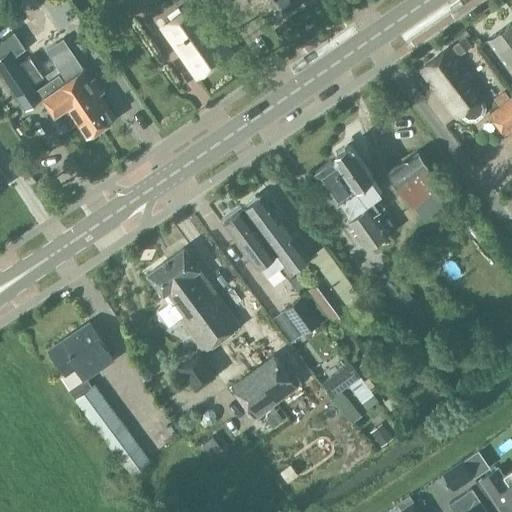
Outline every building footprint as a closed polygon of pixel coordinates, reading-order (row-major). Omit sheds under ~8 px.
[(8,0),(0,0),(0,9),(2,12),(12,5),(8,0)] [(302,1),(301,0),(252,0),(270,24),(302,1)] [(230,53),(195,3),(162,27),(197,77),(230,53)] [(511,22),(488,39),(511,72),(511,22)] [(470,45),(464,37),(454,45),(460,53),(470,45)] [(94,78),(90,81),(83,70),(84,69),(74,55),(72,56),(61,40),(46,50),(63,74),(64,73),(101,128),(116,118),(98,92),(102,89),(94,78)] [(449,49),(421,70),(458,117),(460,115),(468,121),(477,121),(484,115),(486,107),(483,98),(485,97),(449,49)] [(31,56),(20,63),(35,85),(46,78),(31,56)] [(65,82),(60,74),(37,89),(15,57),(0,66),(0,71),(25,109),(42,97),(55,115),(56,114),(67,130),(77,123),(86,138),(101,128),(64,73),(63,74),(67,80),(65,82)] [(511,131),(511,132),(511,96),(510,98),(504,90),(494,98),(499,105),(488,114),(505,135),(511,131)] [(335,157),(315,172),(337,204),(340,202),(340,203),(348,214),(344,217),(347,221),(366,249),(389,233),(376,215),(386,208),(377,196),(382,193),(372,177),(374,176),(353,147),(353,146),(347,145),(336,152),(335,157)] [(388,172),(424,221),(424,220),(428,225),(446,213),(442,208),(452,200),(416,151),(388,172)] [(263,194),(244,208),(277,253),(290,271),(310,257),(281,219),(263,194)] [(277,253),(244,208),(223,223),(257,268),(277,253)] [(321,272),(333,265),(322,245),(309,252),(321,272)] [(242,324),(200,269),(184,247),(147,274),(169,304),(161,310),(169,320),(175,315),(205,353),(242,324)] [(326,275),(308,288),(332,320),(363,296),(339,265),(326,275)] [(377,277),(402,310),(415,300),(406,289),(408,287),(392,266),(377,277)] [(302,296),(284,309),(302,334),(321,320),(302,296)] [(115,361),(106,347),(90,323),(49,350),(65,374),(74,368),(83,381),(115,361)] [(217,375),(200,351),(178,367),(184,375),(178,379),(183,386),(189,382),(195,390),(217,375)] [(273,355),(231,385),(256,420),(299,388),(298,387),(280,364),(273,355)] [(350,385),(361,377),(350,363),(322,384),(333,398),(342,390),(350,385)] [(94,384),(75,398),(112,450),(132,435),(94,384)] [(207,411),(203,414),(203,419),(206,423),(211,423),(215,420),(215,415),(212,411),(207,411)] [(380,443),(391,436),(380,422),(370,429),(380,443)] [(213,436),(203,445),(213,457),(223,449),(213,436)] [(489,467),(477,450),(462,461),(474,478),(489,467)] [(459,464),(441,476),(451,491),(469,479),(459,464)] [(497,468),(481,480),(502,511),(511,511),(511,483),(509,486),(497,468)] [(488,511),(472,488),(449,504),(454,511),(488,511)] [(419,511),(413,502),(401,510),(402,511),(419,511)]
